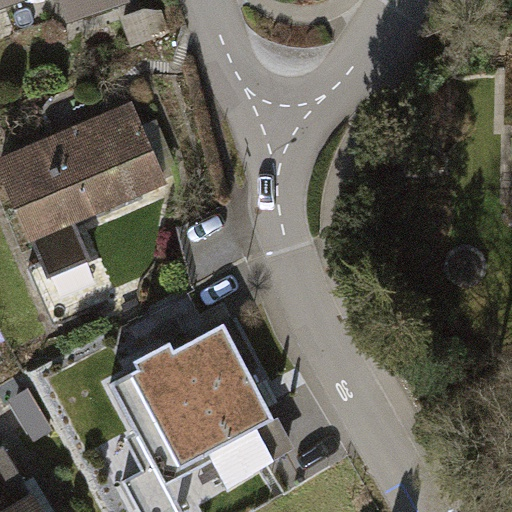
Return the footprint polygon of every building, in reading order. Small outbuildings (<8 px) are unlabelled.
[(105,2),(104,0),(0,0),(0,14),(4,29),(105,2)] [(132,110),(8,155),(39,239),(163,193),(132,110)] [(55,279),(96,259),(80,229),(40,249),(55,279)] [(276,425),(225,324),(113,380),(164,481),(276,425)] [(0,511),(38,511),(9,460),(0,465),(0,511)]
